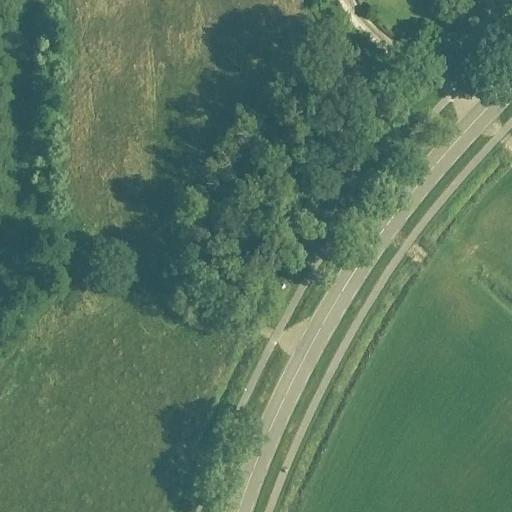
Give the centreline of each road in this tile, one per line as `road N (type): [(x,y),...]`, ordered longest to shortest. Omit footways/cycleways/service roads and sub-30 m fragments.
road 1 (secondary): [(241,511),(310,345),(353,269),(414,189),(511,89)]
road 2 (track): [(0,378),(67,291),(86,282),(310,345)]
